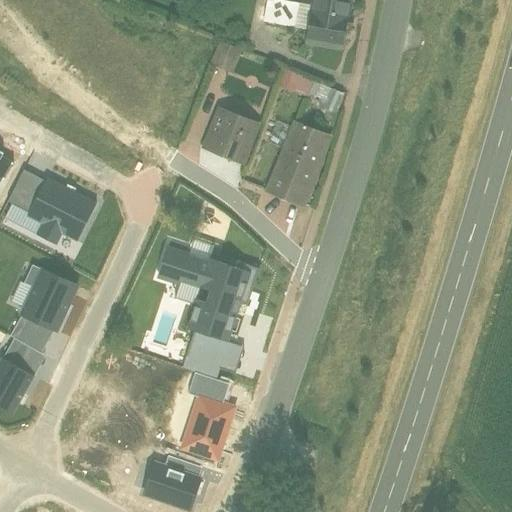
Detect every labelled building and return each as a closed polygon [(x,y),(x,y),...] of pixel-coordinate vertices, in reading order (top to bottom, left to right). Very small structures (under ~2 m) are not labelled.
[(343,46),(352,0),(314,0),(306,38),(343,46)] [(222,40),(211,64),(233,74),(244,49),(222,40)] [(283,88),(318,99),(323,82),(288,71),(283,88)] [(201,149),(247,167),(264,122),(218,105),(201,149)] [(267,194),(301,208),(329,135),(295,122),(267,194)] [(0,185),(12,165),(0,157),(2,154),(0,153),(0,185)] [(78,243),(98,203),(47,178),(45,183),(25,173),(10,204),(29,214),(26,220),(39,226),(34,235),(57,246),(62,235),(78,243)] [(209,261),(208,264),(170,251),(161,275),(212,292),(207,305),(200,302),(191,330),(226,342),(248,275),(209,261)] [(56,332),(77,288),(33,267),(24,285),(34,289),(21,315),(56,332)] [(220,370),(234,375),(242,351),(198,335),(185,369),(216,380),(220,370)] [(13,339),(0,361),(0,411),(12,418),(46,357),(13,339)] [(237,407),(198,394),(180,450),(219,462),(237,407)] [(202,477),(154,463),(144,497),(192,511),(202,477)]
